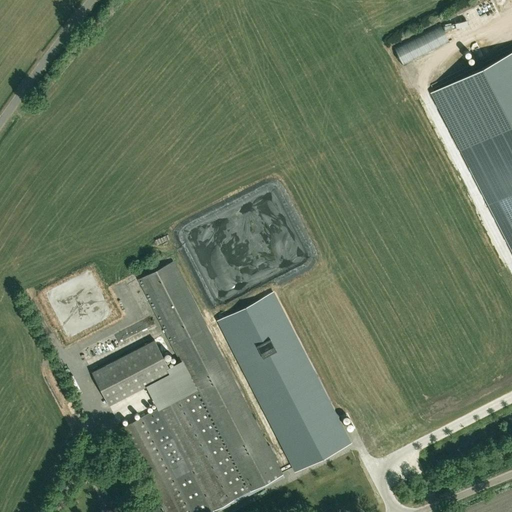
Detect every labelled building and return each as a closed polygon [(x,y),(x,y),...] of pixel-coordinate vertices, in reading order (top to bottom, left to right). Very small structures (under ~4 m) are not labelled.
[(511,52),(434,93),(511,244),(511,52)] [(416,55),(408,59),(410,64),(418,61),(416,55)] [(494,387),(511,377),(511,296),(413,103),(316,152),(429,372),(474,349),(494,387)] [(240,192),(317,342),(372,314),(295,163),(240,192)] [(170,260),(249,411),(309,380),(219,203),(157,234),(170,260)] [(205,511),(208,511),(246,491),(257,511),(267,511),(294,499),(249,411),(170,260),(137,277),(193,387),(119,425),(162,509),(160,510),(159,508),(157,507),(154,509),(153,511),(205,511)] [(172,374),(154,340),(90,370),(108,403),(172,374)]
